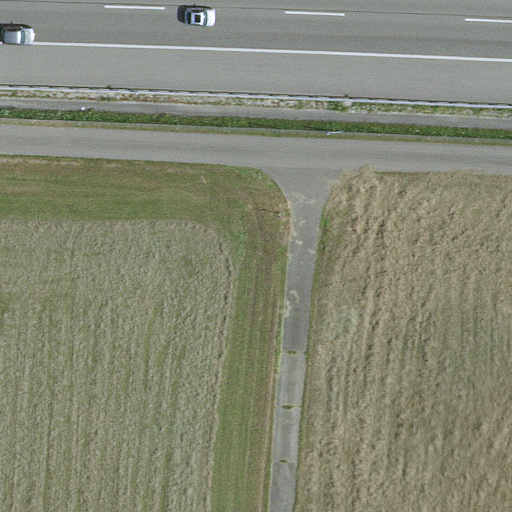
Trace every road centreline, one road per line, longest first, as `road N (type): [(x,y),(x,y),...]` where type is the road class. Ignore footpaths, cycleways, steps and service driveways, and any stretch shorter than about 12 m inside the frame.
road 1 (motorway): [(0,15),(511,30)]
road 2 (track): [(279,511),(302,161)]
road 3 (unclassified): [(0,151),(302,161)]
